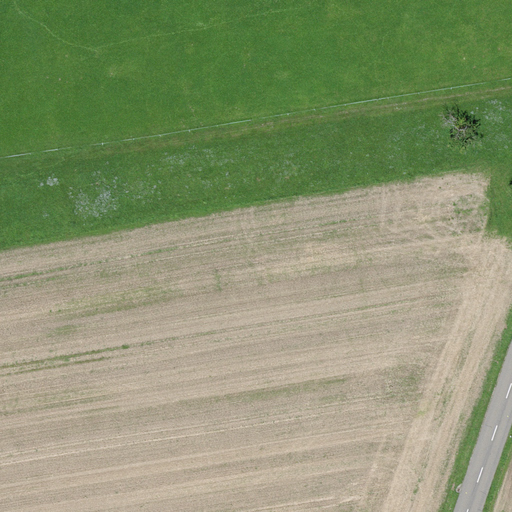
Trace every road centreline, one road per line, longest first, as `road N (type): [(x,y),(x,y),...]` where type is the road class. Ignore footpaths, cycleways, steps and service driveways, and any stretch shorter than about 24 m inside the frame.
road 1 (track): [(92,155),(511,90)]
road 2 (tertiary): [(471,511),(511,395)]
